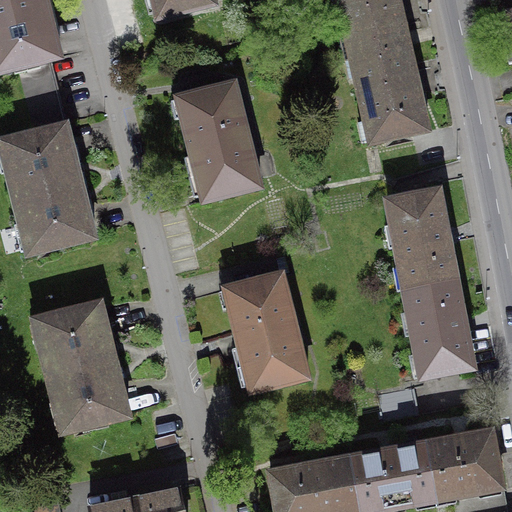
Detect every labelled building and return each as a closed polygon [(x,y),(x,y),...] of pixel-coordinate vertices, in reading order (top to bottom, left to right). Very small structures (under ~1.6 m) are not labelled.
[(0,0),(0,14),(46,3),(44,0),(0,0)] [(212,0),(152,0),(158,20),(214,6),(212,0)] [(409,48),(397,0),(334,0),(349,62),(409,48)] [(60,60),(46,3),(0,14),(0,74),(18,70),(27,105),(59,97),(50,62),(60,60)] [(429,134),(409,48),(349,62),(369,148),(429,134)] [(234,86),(178,100),(204,203),(259,189),(234,86)] [(0,143),(0,145),(12,192),(78,176),(59,97),(27,105),(35,134),(0,143)] [(94,239),(78,176),(12,192),(28,256),(94,239)] [(388,207),(405,294),(459,284),(442,196),(388,207)] [(281,277),(226,291),(251,393),(307,379),(281,277)] [(477,375),(459,284),(405,294),(423,386),(477,375)] [(31,326),(42,374),(116,358),(104,309),(31,326)] [(132,429),(116,358),(42,374),(59,446),(132,429)] [(408,391),(379,397),(385,420),(413,414),(408,391)] [(506,511),(493,435),(427,447),(437,505),(455,502),(456,511),(506,511)] [(427,447),(351,460),(360,511),(394,511),(437,505),(427,447)] [(360,511),(351,460),(269,475),(275,511),(360,511)] [(56,511),(52,489),(23,495),(26,511),(56,511)] [(183,511),(181,498),(114,511),(183,511)]
